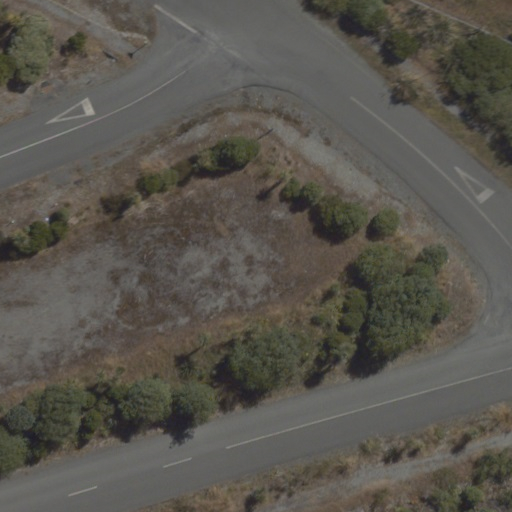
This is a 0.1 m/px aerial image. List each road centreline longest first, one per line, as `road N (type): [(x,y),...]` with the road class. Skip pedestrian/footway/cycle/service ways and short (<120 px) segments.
road 1 (unclassified): [(18,511),(511,368)]
road 2 (unclassified): [(246,15),(446,175),(511,251)]
road 3 (unclassified): [(246,15),(166,83),(0,158)]
road 4 (track): [(258,238),(0,334)]
